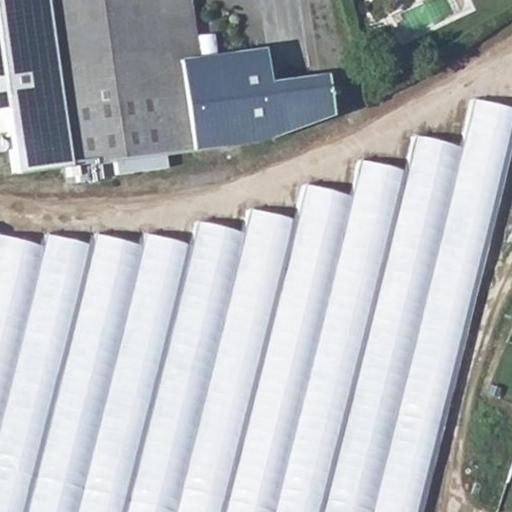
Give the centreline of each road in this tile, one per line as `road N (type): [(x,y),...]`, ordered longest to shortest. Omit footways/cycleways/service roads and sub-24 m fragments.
road 1 (track): [(0,211),(143,206),(254,187),(511,58)]
road 2 (track): [(511,271),(482,332),(439,511)]
